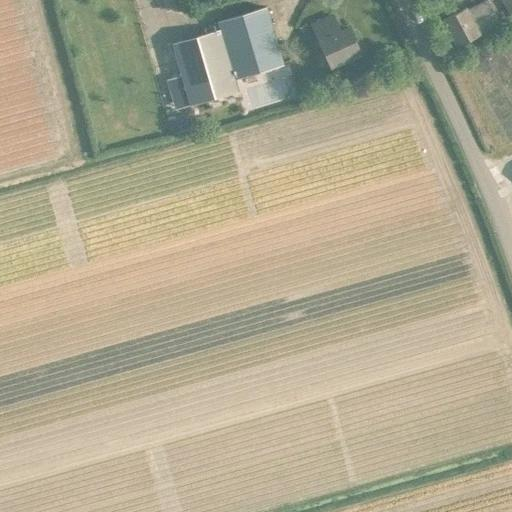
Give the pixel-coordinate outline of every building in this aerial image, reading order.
[(464,5),(440,18),(454,45),(478,32),(497,22),(485,0),(478,0),(465,7),(464,5)] [(511,0),(499,0),(510,18),(511,16),(511,0)] [(169,43),(187,102),(235,89),(232,77),(279,63),(263,5),(214,20),(216,28),(169,43)] [(308,22),(326,64),(357,51),(346,25),(337,29),(331,13),(308,22)] [(403,64),(405,70),(411,67),(409,61),(403,64)]
